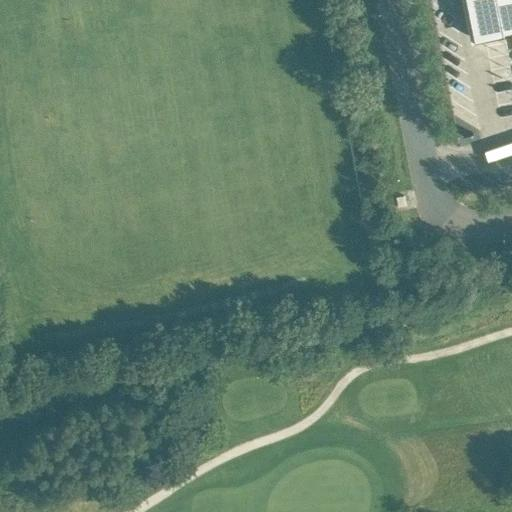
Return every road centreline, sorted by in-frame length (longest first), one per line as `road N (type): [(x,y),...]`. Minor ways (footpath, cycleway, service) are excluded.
road 1 (track): [(133,511),(219,459),(309,419),(364,366),(511,331)]
road 2 (unclassified): [(382,0),(429,239),(511,222)]
